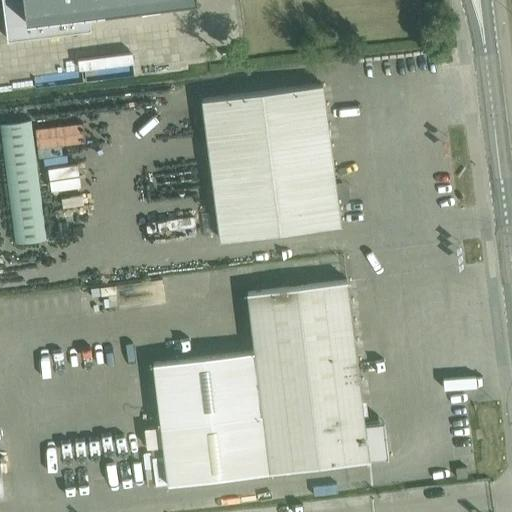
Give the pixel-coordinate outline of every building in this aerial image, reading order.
[(164,0),(2,0),(7,39),(91,28),(88,10),(164,0)] [(203,96),(219,237),(340,223),(338,203),(344,202),(349,195),(349,187),(342,181),(335,182),(323,82),(203,96)] [(31,118),(0,122),(15,242),(46,238),(31,118)] [(388,456),(385,434),(379,435),(378,421),(364,423),(347,279),(247,291),(254,349),(153,361),(167,483),(369,458),(369,457),(386,455),(387,456),(388,456)] [(456,477),(467,476),(466,466),(455,467),(456,477)]
